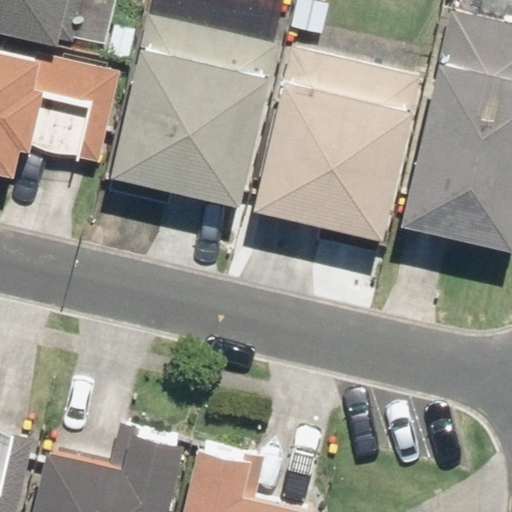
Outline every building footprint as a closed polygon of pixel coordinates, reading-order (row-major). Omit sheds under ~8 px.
[(77,0),(0,0),(0,30),(67,45),(77,0)] [(511,20),(436,3),(385,222),(502,249),(511,207),(511,20)] [(136,9),(98,173),(232,204),(270,40),(136,9)] [(95,161),(116,71),(0,43),(0,173),(2,173),(9,141),(95,161)] [(241,204),(370,234),(408,73),(279,43),(241,204)] [(15,511),(157,511),(175,435),(113,421),(104,459),(31,443),(15,511)] [(0,511),(12,511),(30,435),(0,428),(0,511)] [(181,437),(164,511),(310,511),(311,507),(250,493),(259,454),(181,437)]
